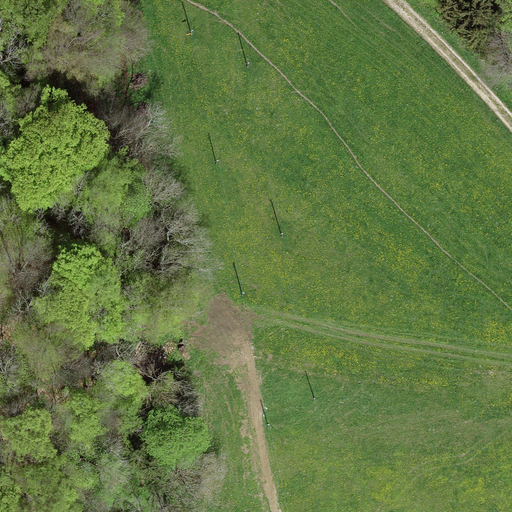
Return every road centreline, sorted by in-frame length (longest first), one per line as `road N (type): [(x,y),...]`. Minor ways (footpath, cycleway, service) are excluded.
road 1 (track): [(511,359),(234,312),(204,336)]
road 2 (track): [(511,124),(391,0)]
